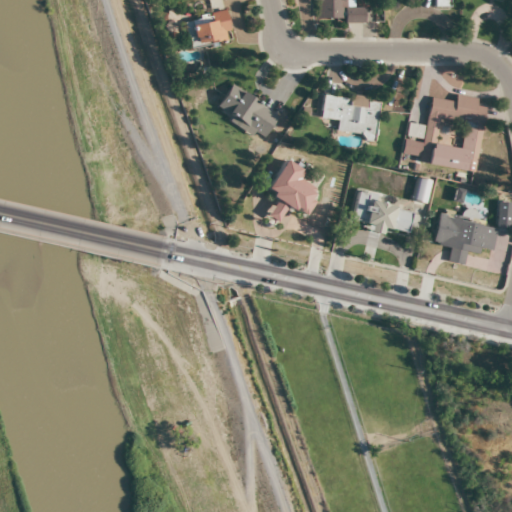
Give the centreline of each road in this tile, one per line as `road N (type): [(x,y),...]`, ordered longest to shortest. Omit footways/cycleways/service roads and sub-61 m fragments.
road 1 (residential): [(508,332),(509,78),(502,68),(487,56),(447,51),(293,53),(278,40),(269,0)]
road 2 (track): [(276,511),(100,0)]
road 3 (secondary): [(511,332),(162,252)]
road 4 (secondary): [(162,252),(0,215)]
